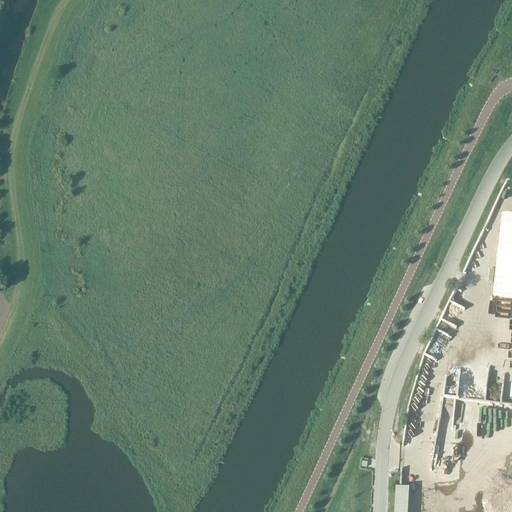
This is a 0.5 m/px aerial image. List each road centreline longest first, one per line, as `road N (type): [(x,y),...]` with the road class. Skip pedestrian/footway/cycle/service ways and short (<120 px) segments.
road 1 (unclassified): [(299,511),(489,104),(511,90)]
road 2 (unclassified): [(511,150),(392,397),(379,511)]
road 3 (unknown): [(425,484),(428,424),(449,366),(465,353),(511,352)]
